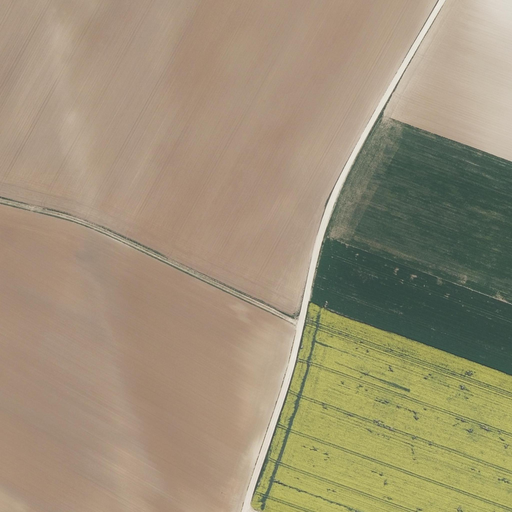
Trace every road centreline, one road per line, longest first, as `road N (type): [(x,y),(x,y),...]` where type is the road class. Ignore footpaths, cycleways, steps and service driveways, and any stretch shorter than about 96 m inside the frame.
road 1 (track): [(442,0),(330,205),(288,379),(245,507),(259,511)]
road 2 (track): [(0,200),(84,222),(301,326)]
